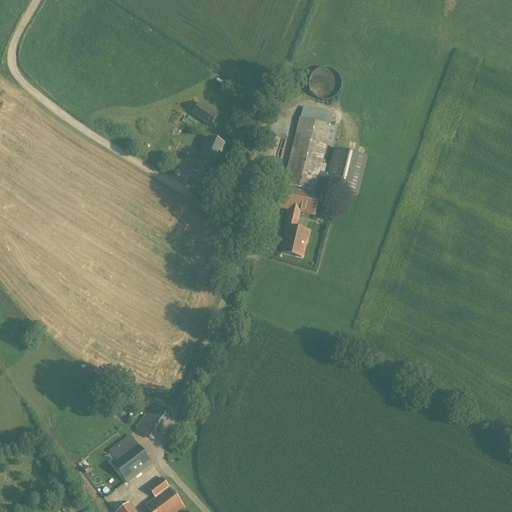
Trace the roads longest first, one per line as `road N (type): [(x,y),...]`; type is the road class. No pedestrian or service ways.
road 1 (unclassified): [(190,195),(229,236),(235,262),(162,458),(209,511)]
road 2 (track): [(190,195),(26,89),(10,50),(36,0)]
